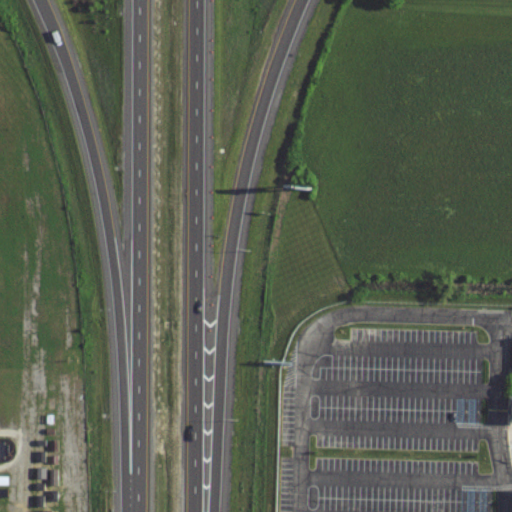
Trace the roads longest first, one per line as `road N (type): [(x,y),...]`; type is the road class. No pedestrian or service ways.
road 1 (motorway): [(211,511),(237,211),(302,0)]
road 2 (motorway): [(41,0),(77,94),(108,220),(137,509)]
road 3 (motorway): [(193,511),(204,0)]
road 4 (motorway): [(138,0),(137,509)]
